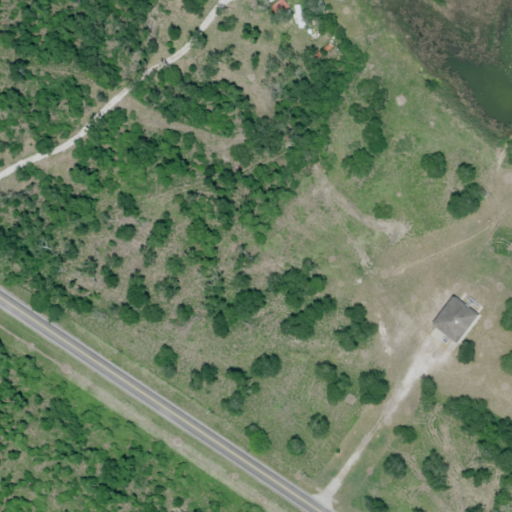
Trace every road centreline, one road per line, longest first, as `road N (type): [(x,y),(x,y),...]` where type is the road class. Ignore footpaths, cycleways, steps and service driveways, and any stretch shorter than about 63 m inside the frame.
road 1 (tertiary): [(321,511),(0,298)]
road 2 (track): [(334,0),(419,124)]
